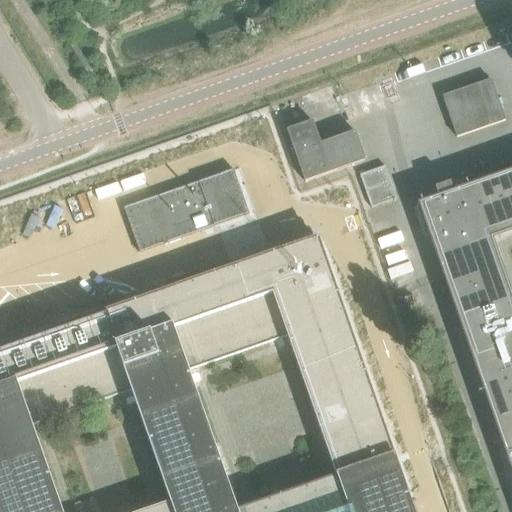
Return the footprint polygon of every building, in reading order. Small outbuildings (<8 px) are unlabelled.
[(38,0),(87,79),(95,92),(102,89),(92,74),(47,0),(38,0)] [(505,122),(490,80),(441,98),(456,139),(505,122)] [(366,162),(356,133),(320,146),(311,123),(287,132),(305,184),(366,162)] [(394,190),(386,167),(359,176),(367,199),(394,190)] [(233,172),(233,171),(122,210),(138,256),(215,229),(219,228),(249,217),(233,172)] [(511,172),(418,206),(511,474),(511,172)] [(0,511),(413,511),(317,241),(167,294),(0,352),(0,511)]
